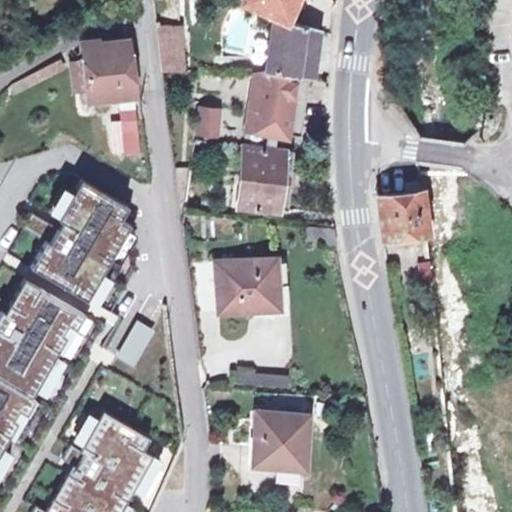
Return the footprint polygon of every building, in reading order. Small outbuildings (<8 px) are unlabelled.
[(243,0),(243,3),(279,17),(286,20),(293,0),(243,0)] [(312,29),(286,20),(279,17),(278,20),(263,75),(289,76),(307,77),(312,29)] [(185,71),(182,42),(181,23),(158,26),(163,71),(185,71)] [(87,92),(130,88),(125,35),(84,39),(87,92)] [(236,132),(235,147),(269,151),(270,136),(280,137),(289,76),(263,75),(255,75),(244,132),(236,132)] [(134,108),(120,108),(121,123),(135,123),(134,108)] [(210,109),(193,108),(190,133),(208,134),(210,109)] [(269,151),(235,147),(229,207),(270,211),(278,153),(269,152),(269,151)] [(77,172),(51,220),(30,209),(25,217),(21,224),(43,236),(29,262),(86,293),(112,306),(135,262),(125,198),(77,172)] [(417,229),(411,191),(407,191),(406,184),(393,185),(394,195),(367,198),(374,235),(417,229)] [(329,245),(325,224),(314,224),(314,221),(303,221),(303,227),(293,227),(297,245),(329,245)] [(266,260),(211,262),(213,309),(270,306),(266,260)] [(416,262),(419,282),(433,280),(430,260),(416,262)] [(0,511),(105,318),(22,273),(8,299),(0,294),(0,511)] [(104,345),(116,352),(134,323),(122,315),(104,345)] [(138,316),(120,349),(135,357),(153,324),(138,316)] [(87,360),(109,367),(114,352),(92,345),(87,360)] [(230,384),(288,386),(288,371),(231,369),(230,384)] [(120,511),(155,447),(145,442),(152,429),(105,404),(83,444),(74,439),(70,446),(66,454),(75,459),(49,506),(40,501),(36,509),(34,511),(120,511)] [(294,467),(297,413),(247,411),(243,464),(294,467)]
